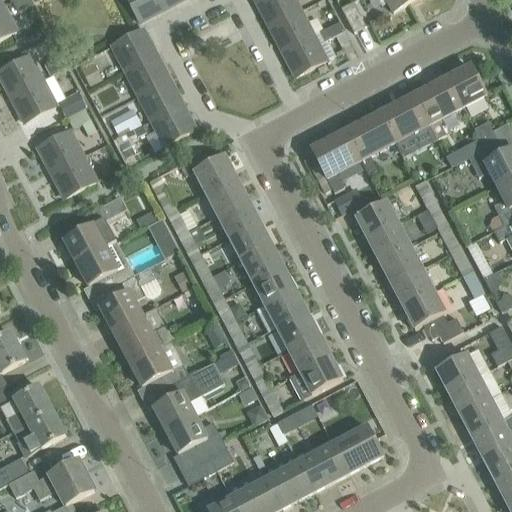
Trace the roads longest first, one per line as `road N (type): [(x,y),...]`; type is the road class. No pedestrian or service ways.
road 1 (residential): [(355,511),(431,471),(258,140),(493,17)]
road 2 (residential): [(155,511),(0,210)]
